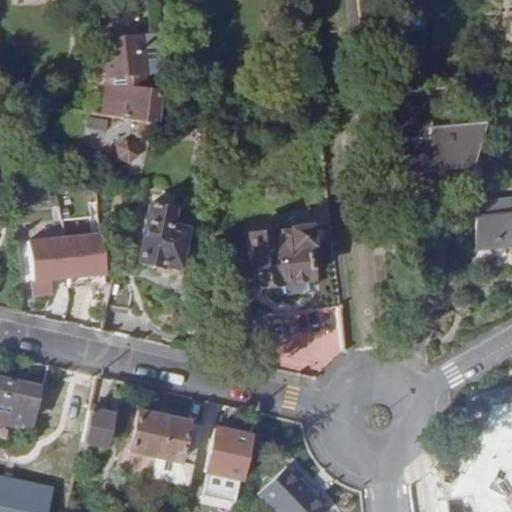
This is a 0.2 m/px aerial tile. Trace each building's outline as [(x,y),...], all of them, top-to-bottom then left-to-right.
[(107,77),(101,115),(138,121),(154,124),(158,92),(142,89),(144,73),(140,37),(102,41),(105,78),(107,77)] [(428,105),(426,88),(386,92),(388,109),(428,105)] [(431,128),(428,105),(388,109),(392,139),(388,139),(391,167),(415,164),(416,172),(430,170),(472,165),(486,123),(431,128)] [(150,139),(154,124),(138,121),(134,136),(150,139)] [(125,138),(114,146),(115,158),(127,163),(137,156),(136,143),(125,138)] [(415,164),(391,167),(391,174),(416,172),(415,164)] [(467,181),(472,165),(430,170),(431,185),(467,181)] [(511,246),(511,196),(475,201),(474,218),(472,243),(493,241),(494,248),(511,246)] [(474,218),(475,201),(460,203),(454,220),(474,218)] [(148,204),(133,262),(156,268),(158,262),(174,266),(183,230),(182,230),(186,214),(171,211),(171,210),(148,204)] [(305,229),(246,236),(252,288),(274,286),(274,285),(308,281),(304,245),(307,245),(305,229)] [(63,237),(67,277),(104,273),(100,233),(63,237)] [(26,240),(30,281),(67,277),(63,237),(26,240)] [(0,241),(0,308),(16,312),(10,240),(0,241)] [(172,272),(174,266),(158,262),(156,268),(172,272)] [(115,280),(108,306),(128,311),(134,285),(115,280)] [(309,291),(308,281),(274,285),(274,286),(275,295),(309,291)] [(419,328),(430,296),(414,291),(404,324),(419,328)] [(430,296),(419,328),(434,333),(445,301),(430,296)] [(205,302),(204,328),(223,328),(225,302),(205,302)] [(0,381),(0,423),(7,425),(8,420),(27,424),(34,392),(8,385),(8,383),(0,381)] [(88,408),(77,456),(97,460),(100,447),(104,448),(109,424),(101,411),(88,408)] [(177,468),(190,471),(201,423),(187,420),(187,422),(136,410),(128,451),(178,462),(177,468)] [(202,472),(239,481),(249,437),(212,428),(202,472)] [(286,465),(256,493),(274,511),(323,511),(326,509),(286,465)] [(0,469),(0,511),(46,511),(53,481),(0,469)]
